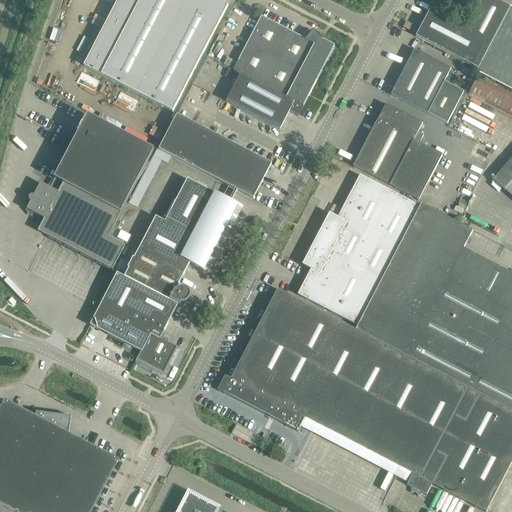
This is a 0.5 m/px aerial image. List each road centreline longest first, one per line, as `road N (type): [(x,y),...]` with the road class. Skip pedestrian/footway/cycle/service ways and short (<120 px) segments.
road 1 (unclassified): [(176,416),(379,35)]
road 2 (unclassified): [(364,511),(176,416)]
road 3 (unclassified): [(176,416),(28,342)]
